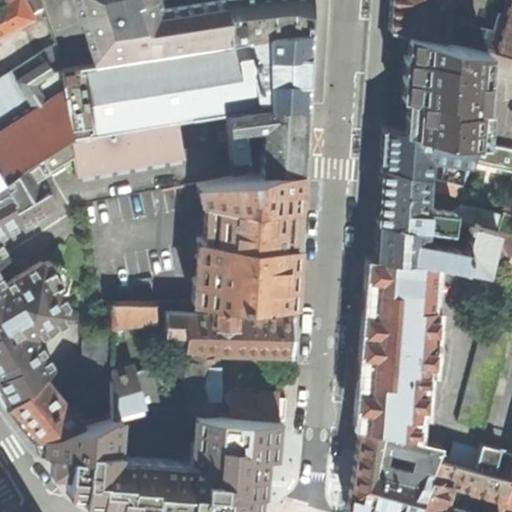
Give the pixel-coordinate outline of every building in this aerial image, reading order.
[(0,0),(0,35),(34,17),(24,0),(0,0)] [(245,36),(307,28),(307,0),(203,0),(168,6),(158,8),(155,0),(71,0),(91,62),(246,42),(245,36)] [(389,0),(388,25),(407,30),(441,37),(444,0),(389,0)] [(452,13),(447,37),(493,48),(511,52),(511,0),(504,0),(493,42),(483,40),(485,28),(471,24),(472,17),(452,13)] [(245,36),(246,42),(256,105),(303,104),(304,66),(307,28),(245,36)] [(404,78),(401,128),(441,135),(470,139),(483,141),(486,105),(482,105),(486,48),(441,37),(407,30),(404,78)] [(246,42),(62,67),(58,68),(69,134),(256,105),(246,42)] [(0,177),(69,134),(58,68),(62,67),(55,43),(0,77),(0,177)] [(299,169),(303,104),(256,105),(224,111),(230,157),(244,155),(241,134),(260,131),(258,170),(268,168),(299,169)] [(0,399),(3,404),(42,373),(53,366),(36,337),(73,314),(60,291),(64,288),(68,275),(60,263),(48,260),(43,263),(41,260),(4,283),(0,276),(0,257),(6,254),(0,243),(0,233),(53,202),(45,188),(50,185),(43,173),(48,170),(51,174),(65,166),(61,160),(71,154),(74,166),(76,177),(182,158),(175,119),(69,134),(0,177),(0,399)] [(380,144),(378,163),(425,174),(429,155),(467,160),(470,139),(441,135),(401,128),(381,125),(380,144)] [(376,192),(375,218),(423,225),(449,229),(450,230),(451,221),(453,210),(424,207),(425,174),(378,163),(376,192)] [(296,222),(299,169),(268,168),(258,170),(244,174),(232,174),(196,181),(200,200),(204,201),(202,237),(197,237),(195,277),(193,276),(191,301),(213,301),(233,301),(245,301),(264,302),(291,303),(296,222)] [(465,170),(453,168),(452,173),(436,170),(434,178),(461,184),(465,170)] [(458,207),(453,210),(451,221),(472,223),(494,229),(499,217),(458,207)] [(372,253),(373,253),(418,258),(428,259),(462,265),(484,270),(494,229),(472,223),(451,221),(450,230),(469,233),(465,247),(421,239),(423,225),(375,218),(373,236),(372,253)] [(511,251),(511,234),(494,229),(484,270),(508,257),(511,251)] [(400,433),(409,435),(411,413),(416,413),(418,383),(422,383),(428,290),(426,290),(428,259),(418,258),(373,253),(372,272),(363,383),(359,422),(401,431),(400,433)] [(456,421),(483,428),(511,321),(511,297),(492,292),(456,421)] [(290,331),(290,312),(264,312),(264,302),(245,301),(244,311),(232,311),(233,301),(213,301),(212,311),(165,309),(164,332),(184,333),(184,409),(276,417),(284,417),(286,385),(277,385),(276,396),(248,393),(248,388),(232,387),(232,392),(229,392),(226,393),(224,394),(223,398),(214,398),(214,351),(289,352),(290,331)] [(153,302),(111,302),(110,335),(122,334),(120,323),(154,319),(153,302)] [(82,387),(67,389),(84,420),(109,413),(109,369),(109,333),(83,337),(82,387)] [(125,364),(109,369),(109,413),(119,413),(139,406),(158,407),(148,366),(127,372),(125,364)] [(80,421),(42,373),(3,404),(16,421),(28,437),(39,433),(80,421)] [(118,452),(119,413),(109,413),(84,420),(80,421),(39,433),(44,447),(51,445),(50,462),(65,463),(65,479),(67,482),(80,484),(80,496),(83,498),(96,499),(96,504),(99,506),(105,506),(113,506),(112,511),(239,511),(240,508),(247,508),(249,505),(250,489),(259,489),(263,482),(281,427),(280,422),(278,419),(276,417),(184,409),(185,456),(118,452)] [(391,431),(375,427),(358,424),(352,468),(346,507),(363,511),(412,511),(414,508),(420,493),(434,455),(438,444),(391,432),(391,431)] [(479,442),(472,467),(503,475),(510,451),(479,442)] [(495,511),(499,511),(508,477),(503,475),(472,467),(434,455),(420,493),(414,508),(412,511),(480,511),(482,506),(476,505),(474,511),(444,503),(450,484),(493,496),(489,510),(495,511)] [(511,511),(511,477),(508,477),(499,511),(511,511)]
